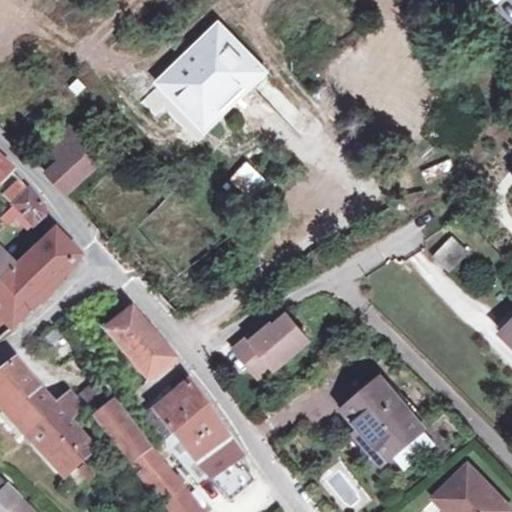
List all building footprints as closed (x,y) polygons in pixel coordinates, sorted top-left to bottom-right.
[(0,0),(0,15),(20,0),(0,0)] [(162,83),(202,123),(236,90),(240,95),(248,87),(253,93),(268,77),(219,28),(162,83)] [(104,160),(85,139),(82,142),(70,129),(52,144),(65,158),(47,173),(67,193),(104,160)] [(0,184),(12,172),(0,160),(0,184)] [(33,226),(46,215),(42,205),(29,190),(21,182),(5,196),(33,226)] [(26,258),(51,234),(41,224),(17,248),(26,258)] [(0,314),(14,328),(27,318),(36,309),(41,303),(53,289),(71,267),(80,257),(56,232),(18,269),(0,250),(0,314)] [(450,273),(470,252),(453,236),(433,256),(450,273)] [(111,328),(153,377),(175,360),(132,310),(111,328)] [(277,369),(311,340),(289,314),(275,326),(273,324),(254,340),(251,337),(236,349),(260,377),(273,365),(277,369)] [(34,362),(42,354),(34,344),(26,352),(34,362)] [(0,404),(66,478),(83,463),(83,462),(84,462),(102,483),(101,484),(124,509),(136,499),(57,406),(54,408),(27,376),(30,373),(18,359),(0,374),(0,404)] [(367,425),(392,457),(424,430),(383,380),(347,410),(362,428),(367,425)] [(191,382),(147,418),(164,442),(175,434),(208,471),(214,478),(241,459),(243,458),(223,432),(226,430),(191,382)] [(133,467),(151,452),(134,430),(113,403),(110,405),(93,386),(78,399),(133,467)] [(164,442),(147,418),(134,430),(151,452),(164,442)] [(388,460),(392,457),(367,425),(362,428),(388,460)] [(175,434),(164,442),(197,481),(208,471),(175,434)] [(184,491),(151,452),(133,467),(166,507),(184,491)] [(241,459),(214,478),(233,499),(257,478),(241,459)] [(340,460),(317,478),(343,511),(349,511),(369,497),(340,460)] [(448,511),(450,511),(453,510),(455,511),(510,511),(511,511),(511,510),(469,467),(436,499),(448,511)] [(0,511),(33,511),(0,478),(0,511)] [(166,507),(169,511),(202,511),(184,491),(166,507)]
